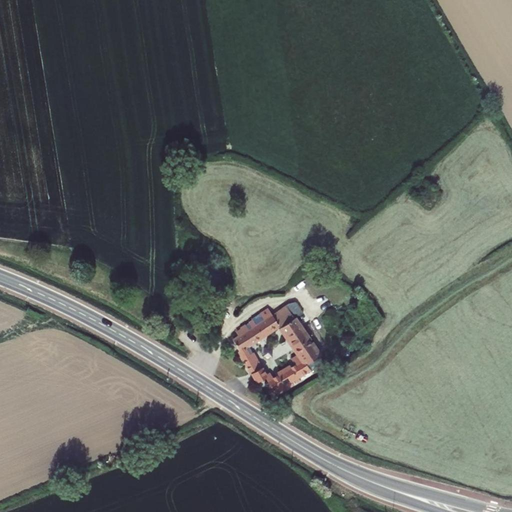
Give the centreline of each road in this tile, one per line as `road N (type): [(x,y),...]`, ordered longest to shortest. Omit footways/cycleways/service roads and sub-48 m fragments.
road 1 (secondary): [(0,277),(107,327),(358,476)]
road 2 (secondary): [(500,511),(358,476)]
